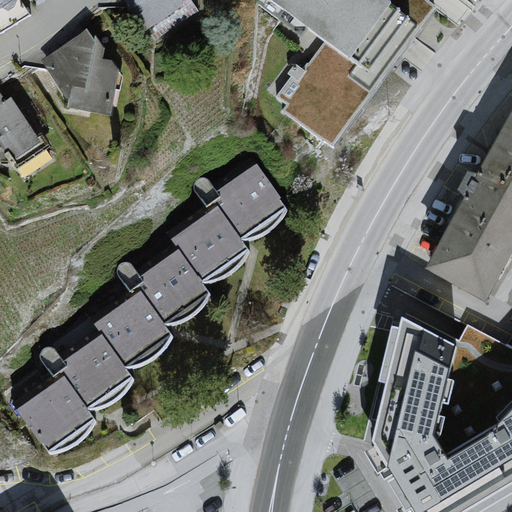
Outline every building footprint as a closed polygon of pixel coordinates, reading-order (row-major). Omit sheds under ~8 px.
[(25,0),(0,0),(0,31),(32,9),(25,0)] [(125,0),(129,10),(158,36),(202,10),(194,0),(125,0)] [(273,0),(266,9),(316,53),(357,0),(273,0)] [(447,0),(357,0),(316,53),(283,96),(336,138),(447,0)] [(90,29),(43,60),(75,109),(112,116),(121,75),(90,29)] [(1,92),(0,92),(0,160),(10,161),(14,167),(45,144),(13,100),(9,103),(1,92)] [(511,257),(511,108),(428,269),(488,302),(511,257)] [(291,214),(259,170),(212,203),(219,213),(176,243),(184,254),(138,287),(143,295),(95,329),(103,341),(59,371),(66,380),(18,414),(50,459),(74,455),(91,443),(99,426),(94,418),(113,413),(125,405),(136,387),(129,375),(154,368),(162,361),(175,342),(167,332),(190,327),(201,320),(212,299),(205,290),(226,284),(241,274),(252,257),(245,247),(267,242),(280,233),(291,214)] [(453,344),(401,317),(373,439),(416,511),(459,511),(511,481),(511,349),(468,324),(453,344)]
